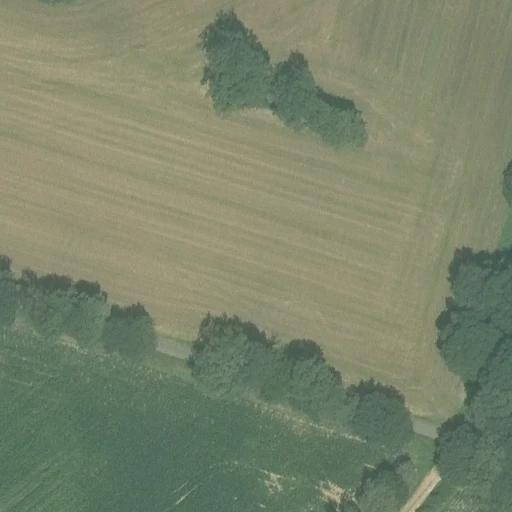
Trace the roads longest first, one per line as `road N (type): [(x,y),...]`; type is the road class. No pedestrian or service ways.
road 1 (unclassified): [(461,445),(0,295)]
road 2 (unclassified): [(461,445),(511,319)]
